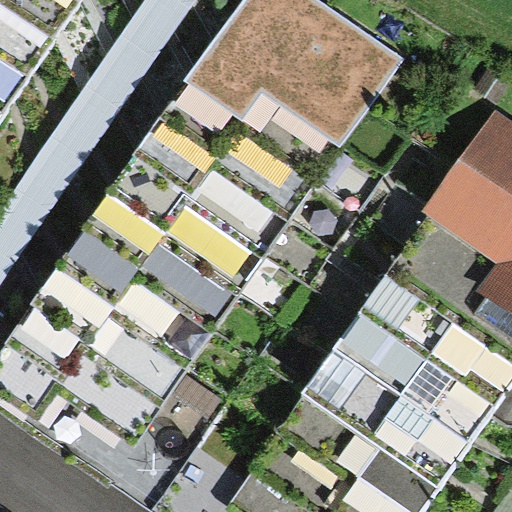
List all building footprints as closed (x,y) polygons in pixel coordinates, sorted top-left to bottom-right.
[(391,50),(317,0),(238,0),(0,337),(0,390),(103,467),(391,50)] [(0,0),(0,113),(78,0),(0,0)] [(0,310),(1,311),(190,0),(143,0),(0,235),(0,310)] [(511,137),(486,121),(457,165),(511,201),(511,137)] [(511,201),(457,165),(429,204),(511,260),(511,201)] [(511,260),(429,204),(402,243),(511,319),(511,260)] [(511,377),(511,319),(402,243),(374,281),(511,378),(511,377)] [(511,378),(374,281),(348,317),(489,413),(511,378)] [(489,413),(348,317),(325,352),(466,447),(489,413)] [(466,447),(325,352),(300,390),(441,485),(466,447)] [(419,511),(441,485),(300,390),(280,423),(399,511),(419,511)] [(399,511),(280,423),(212,511),(399,511)]
